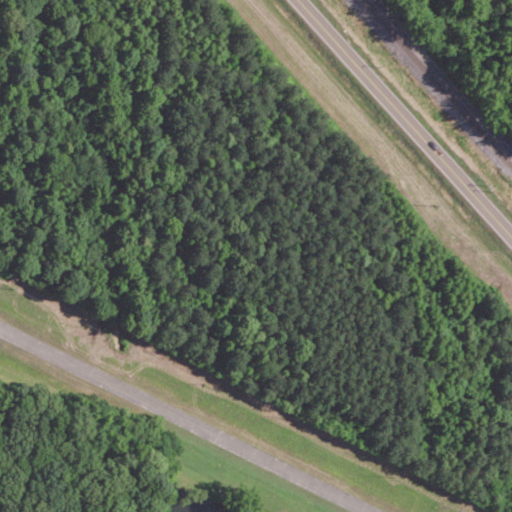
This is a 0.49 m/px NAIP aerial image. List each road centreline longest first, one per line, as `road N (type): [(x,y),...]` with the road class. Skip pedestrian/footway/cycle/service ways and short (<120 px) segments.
road 1 (residential): [(366,511),(0,332)]
road 2 (secondary): [(511,236),(300,0)]
